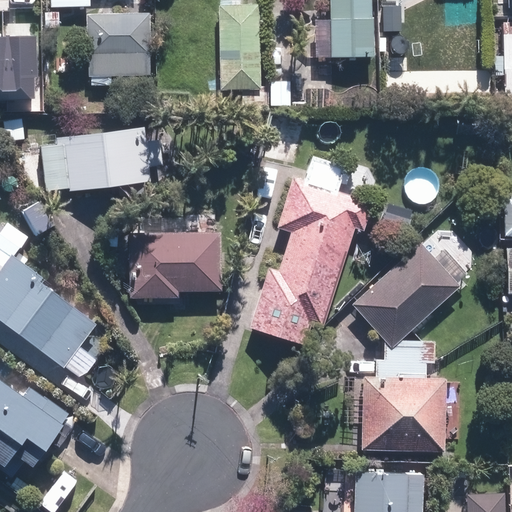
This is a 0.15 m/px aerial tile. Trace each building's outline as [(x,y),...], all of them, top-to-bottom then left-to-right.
[(371,0),(334,0),(335,51),(372,51),(371,0)] [(262,6),(221,7),(222,86),(262,85),(262,6)] [(150,16),(93,17),(93,71),(151,70),(150,16)] [(34,36),(4,37),(5,99),(36,99),(34,36)] [(292,82),(271,81),(270,107),(291,107),(292,82)] [(309,122),(277,114),(266,154),(298,163),(309,122)] [(143,127),(64,136),(66,147),(45,150),(50,188),(149,175),(143,127)] [(309,181),(298,178),(286,217),(295,220),(279,276),(333,291),(354,215),(363,217),(368,198),(335,189),(341,169),(314,161),(309,181)] [(3,215),(0,219),(0,247),(7,253),(15,258),(32,235),(3,215)] [(220,229),(134,231),(136,292),(179,291),(178,284),(221,283),(220,229)] [(458,281),(421,242),(357,300),(394,340),(458,281)] [(95,321),(13,258),(0,274),(0,313),(64,362),(95,321)] [(65,419),(0,371),(0,453),(9,460),(19,446),(36,458),(48,442),(65,419)] [(443,376),(368,376),(368,446),(443,445),(443,376)] [(62,433),(51,448),(91,477),(102,462),(62,433)] [(421,511),(423,471),(359,469),(357,511),(421,511)] [(474,511),(500,511),(500,494),(474,496),(474,511)]
